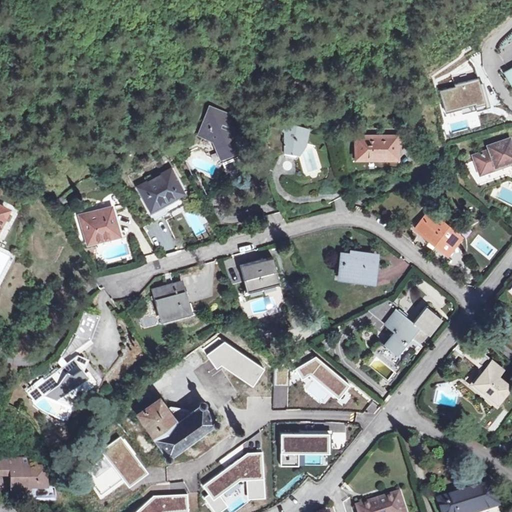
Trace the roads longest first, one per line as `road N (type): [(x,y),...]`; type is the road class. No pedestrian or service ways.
road 1 (residential): [(477,299),(382,221),(361,214),(325,217),(111,278)]
road 2 (unknown): [(111,278),(80,298),(53,349),(19,355),(0,342)]
road 3 (residential): [(295,511),(396,407)]
road 4 (residential): [(396,407),(477,299)]
road 5 (residential): [(511,473),(396,407)]
